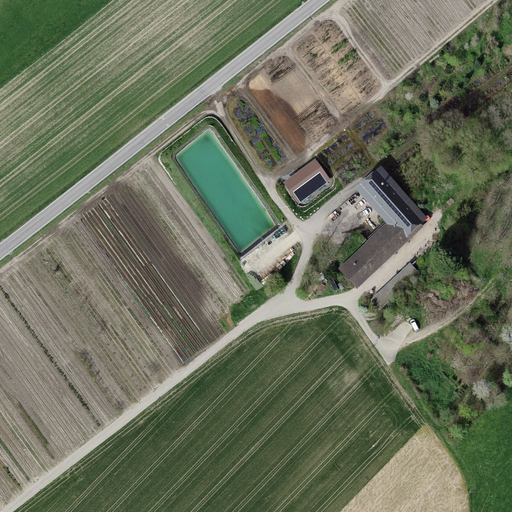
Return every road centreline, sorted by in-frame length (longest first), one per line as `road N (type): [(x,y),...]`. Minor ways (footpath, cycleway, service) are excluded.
road 1 (tertiary): [(318,0),(0,250)]
road 2 (track): [(203,90),(310,241),(280,309)]
road 3 (track): [(473,511),(455,458),(381,350)]
